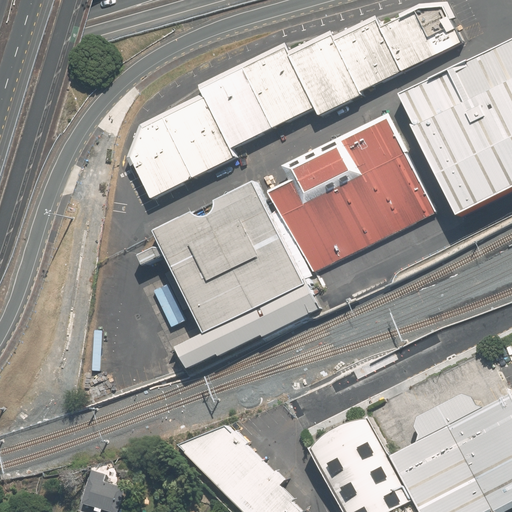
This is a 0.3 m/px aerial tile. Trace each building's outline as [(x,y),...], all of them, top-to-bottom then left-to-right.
[(398,23),(377,34),(399,77),(466,43),(446,5),(418,7),(395,18),(398,23)] [(374,26),(332,46),(357,97),(367,93),(399,77),(377,34),(374,26)] [(329,40),(287,61),(313,112),(317,120),(349,104),(359,100),(357,97),(332,46),(329,40)] [(511,42),(398,99),(413,129),(453,209),(459,222),(511,195),(511,42)] [(283,52),(241,73),(270,132),(279,128),(313,112),(287,61),(283,52)] [(202,103),(231,163),(239,159),(239,147),(259,138),(270,132),(241,73),(197,94),(202,103)] [(202,103),(161,123),(190,182),(204,175),(231,163),(202,103)] [(285,184),(263,195),(305,277),(435,211),(386,117),(373,123),(363,129),(353,134),(337,142),(327,147),(316,153),(297,162),(288,167),(279,171),(285,184)] [(190,182),(161,123),(141,133),(129,162),(149,202),(176,189),(190,182)] [(263,195),(257,184),(148,237),(155,250),(135,260),(140,270),(160,260),(177,295),(182,306),(196,332),(199,339),(172,353),(184,371),(185,373),(215,358),(217,360),(260,338),(262,340),(322,310),(305,277),(263,195)] [(511,389),(503,394),(506,399),(511,410),(511,389)] [(459,398),(434,411),(489,511),(508,511),(511,510),(511,410),(506,399),(494,405),(482,411),(475,408),(470,401),(459,398)] [(489,511),(434,411),(424,417),(414,422),(411,431),(415,439),(414,446),(403,452),(386,462),(411,504),(414,511),(489,511)] [(338,511),(395,511),(411,504),(386,462),(362,423),(353,426),(342,429),(322,440),(318,443),(305,455),(338,511)] [(230,425),(176,448),(242,511),(300,511),(303,510),(292,500),(295,496),(280,482),(285,479),(230,425)] [(81,504),(108,511),(116,511),(124,487),(104,482),(106,474),(91,470),(81,504)]
